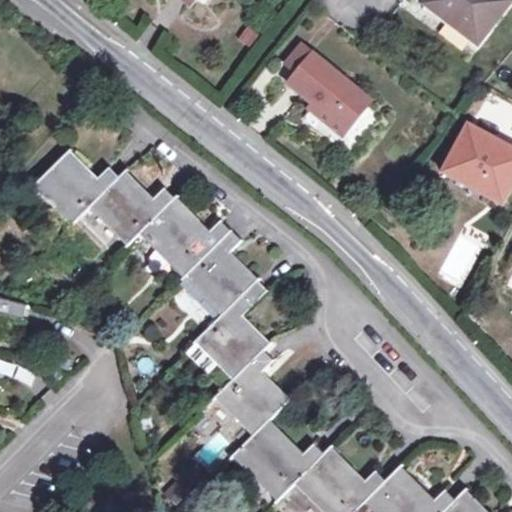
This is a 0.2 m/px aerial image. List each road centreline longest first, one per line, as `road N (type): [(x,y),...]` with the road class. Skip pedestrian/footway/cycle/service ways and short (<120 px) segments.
road 1 (residential): [(511,428),(353,249),(194,127),(48,0)]
road 2 (residential): [(511,473),(284,232),(124,98)]
road 3 (residential): [(0,475),(107,373)]
